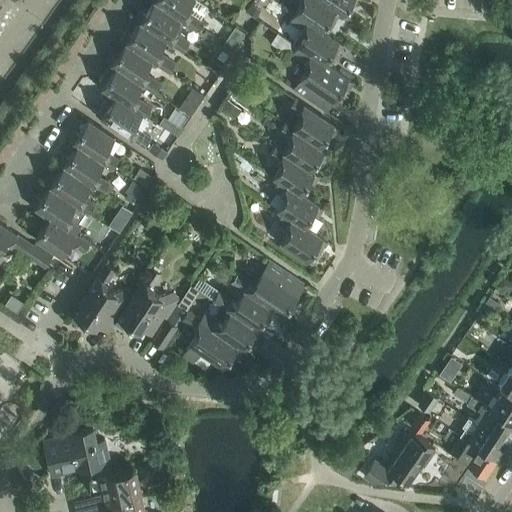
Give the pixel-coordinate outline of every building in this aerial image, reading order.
[(185,22),(184,23),(196,32),(204,21),(187,10),(193,0),(151,0),(154,1),(185,22)] [(302,0),(303,0),(295,13),(327,34),(327,33),(340,14),(320,0),(302,0)] [(320,0),(340,14),(347,19),(353,10),(349,7),(352,0),(320,0)] [(167,40),(166,41),(182,53),(190,42),(177,33),(184,23),(185,22),(154,1),(145,14),(140,10),(133,20),(139,23),(140,22),(167,40)] [(252,4),(247,12),(256,18),(261,10),(252,4)] [(293,42),(297,46),(329,67),(330,66),(344,45),(327,33),(327,34),(295,13),(289,21),(302,29),(293,42)] [(126,42),(170,72),(176,63),(159,51),(166,41),(167,40),(140,22),(139,23),(131,34),(127,31),(120,40),(125,44),(126,42)] [(227,39),(222,45),(232,52),(236,45),(227,39)] [(143,84),(142,86),(154,94),(161,83),(145,72),(151,62),(168,74),(170,72),(126,42),(125,44),(117,55),(112,51),(106,61),(111,64),(111,63),(143,84)] [(309,65),(293,88),(327,111),(343,88),(348,91),(354,82),(330,66),(329,67),(297,46),(292,53),(309,65)] [(97,85),(110,94),(110,93),(142,114),(141,116),(145,118),(152,107),(135,96),(142,86),(143,84),(111,63),(111,64),(97,85)] [(240,92),(235,100),(244,106),(249,98),(240,92)] [(96,114),(144,147),(151,137),(134,126),(141,116),(142,114),(110,93),(110,94),(96,114)] [(185,97),(179,107),(190,115),(197,105),(185,97)] [(301,116),(294,126),(320,146),(328,134),(333,138),(339,129),(294,98),(288,108),(301,116)] [(228,99),(222,108),(235,117),(241,108),(228,99)] [(67,139),(77,145),(103,164),(112,170),(119,159),(106,150),(114,138),(88,120),(79,133),(74,129),(67,139)] [(171,120),(166,127),(177,135),(182,128),(171,120)] [(291,140),(284,151),(311,170),(319,158),(323,161),(329,152),(320,146),(294,126),(294,127),(285,121),(278,132),(291,140)] [(154,142),(148,150),(162,159),(168,152),(154,142)] [(63,166),(89,185),(102,194),(110,183),(96,174),(103,164),(77,145),(69,157),(64,153),(57,162),(63,166)] [(272,178),(277,181),(300,193),(308,182),(313,185),(320,176),(311,170),(284,151),(275,145),(268,155),(281,165),(272,178)] [(48,187),(75,206),(88,215),(96,204),(82,195),(89,185),(63,166),(55,178),(49,174),(43,184),(48,187)] [(140,168),(133,178),(146,187),(153,177),(140,168)] [(128,189),(126,192),(139,201),(147,190),(133,181),(128,189)] [(281,214),(304,226),(312,214),(317,218),(323,208),(300,193),(277,181),(272,189),(285,198),(276,211),(281,214)] [(41,212),(76,232),(81,225),(68,216),(75,206),(48,187),(41,199),(36,195),(30,204),(41,212)] [(327,241),(304,226),(281,214),(276,221),(289,230),(281,243),(312,264),(327,241)] [(114,215),(108,224),(118,231),(125,222),(114,215)] [(49,217),(35,238),(40,241),(49,248),(62,256),(70,246),(82,254),(91,242),(76,232),(49,217)] [(0,268),(3,265),(0,251),(7,240),(46,268),(53,255),(37,245),(34,246),(0,222),(0,268)] [(230,283),(243,291),(244,289),(287,318),(292,311),(288,308),(304,283),(270,261),(255,283),(238,272),(230,283)] [(106,263),(74,312),(69,319),(78,325),(81,320),(95,330),(98,326),(108,333),(114,324),(114,323),(134,295),(133,293),(132,293),(125,288),(113,292),(104,286),(116,269),(106,263)] [(114,323),(114,324),(115,324),(123,329),(126,324),(141,334),(143,330),(155,338),(154,338),(155,338),(167,320),(178,304),(182,298),(173,292),(158,296),(149,290),(161,273),(151,266),(133,293),(134,295),(114,323)] [(511,281),(503,276),(497,286),(508,293),(511,287),(511,281)] [(212,300),(229,312),(230,310),(262,331),(275,312),(286,320),(287,318),(244,289),(243,291),(236,301),(219,290),(212,300)] [(12,293),(5,304),(17,312),(24,301),(12,293)] [(182,298),(178,304),(187,310),(193,302),(184,296),(182,298)] [(489,297),(485,303),(485,304),(495,310),(499,303),(489,297)] [(478,314),(488,321),(496,311),(495,310),(485,304),(478,314)] [(236,358),(242,350),(242,349),(200,320),(201,318),(187,310),(181,320),(198,331),(182,355),(194,363),(200,353),(223,368),(231,355),(236,358)] [(242,349),(242,350),(247,354),(262,331),(230,310),(229,312),(222,322),(206,311),(201,318),(200,320),(242,349)] [(155,338),(154,338),(152,342),(162,349),(177,327),(167,320),(155,338)] [(511,368),(509,367),(498,384),(511,393),(511,368)] [(480,413),(475,421),(474,422),(508,445),(511,437),(511,422),(488,406),(458,386),(452,394),(480,413)] [(427,390),(418,403),(429,411),(438,398),(427,390)] [(488,406),(511,422),(511,398),(499,390),(488,406)] [(420,412),(411,426),(421,433),(430,419),(420,412)] [(467,441),(497,461),(508,445),(474,422),(475,421),(468,417),(462,427),(464,428),(459,436),(467,441)] [(394,483),(399,477),(407,483),(419,464),(424,467),(435,450),(431,447),(433,445),(405,426),(392,445),(397,449),(385,466),(374,458),(363,474),(376,482),(394,483)] [(45,446),(52,473),(52,475),(110,462),(105,440),(97,442),(93,428),(56,437),(58,443),(45,446)] [(486,478),(497,461),(467,441),(456,458),(486,478)] [(21,462),(12,475),(33,490),(41,477),(21,462)] [(94,496),(96,507),(142,497),(143,497),(136,469),(97,478),(101,494),(94,496)] [(146,511),(143,497),(142,497),(96,507),(97,511),(146,511)]
